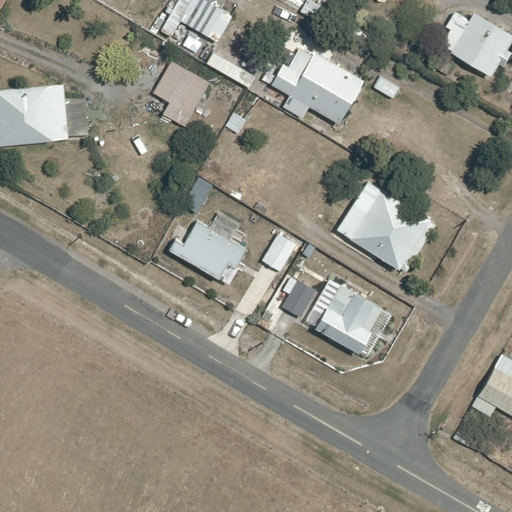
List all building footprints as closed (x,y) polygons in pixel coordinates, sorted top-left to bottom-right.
[(179,0),(161,31),(173,37),(183,20),(218,41),(233,16),(205,0),(179,0)] [(433,33),(451,0),(425,0),(413,22),(433,33)] [(451,30),(443,44),(453,50),(451,52),(493,77),(500,63),(505,66),(511,55),(511,52),(508,50),(511,42),(511,32),(475,11),(470,20),(455,12),(447,27),(451,30)] [(200,40),(192,52),(241,81),(248,69),(200,40)] [(289,95),(283,106),(305,119),(311,108),(341,125),(368,81),(315,50),(313,55),(300,47),(288,67),(285,64),(272,86),(289,95)] [(209,82),(171,61),(155,92),(169,100),(162,114),(185,127),(209,82)] [(65,84),(0,89),(0,142),(1,143),(1,147),(70,140),(65,84)] [(247,121),(258,127),(269,107),(244,93),(226,127),(240,135),(247,121)] [(368,179),(336,229),(400,270),(402,267),(408,271),(437,224),(432,221),(432,219),(368,179)] [(216,213),(209,224),(198,218),(184,241),(176,236),(168,248),(228,282),(248,246),(255,235),(216,213)] [(317,289),(299,279),(284,306),(302,316),(317,289)] [(393,314),(330,279),(307,320),(318,326),(316,330),(360,354),(362,351),(369,355),(393,314)] [(511,357),(504,353),(473,406),(491,416),(498,404),(511,411),(511,357)]
